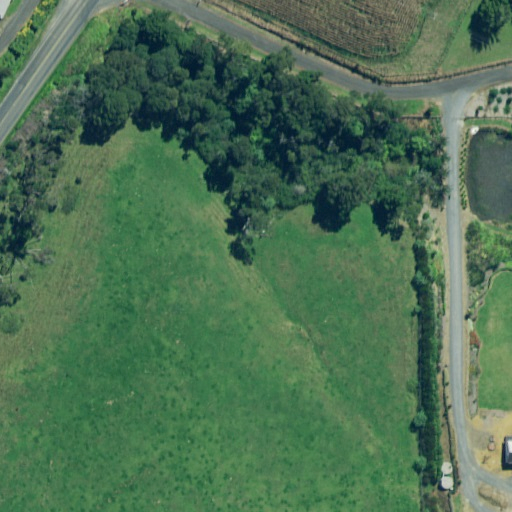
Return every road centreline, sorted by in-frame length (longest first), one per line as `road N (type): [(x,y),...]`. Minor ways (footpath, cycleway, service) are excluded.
road 1 (unknown): [(217,0),(391,75),(511,54)]
road 2 (tertiary): [(87,0),(0,125)]
